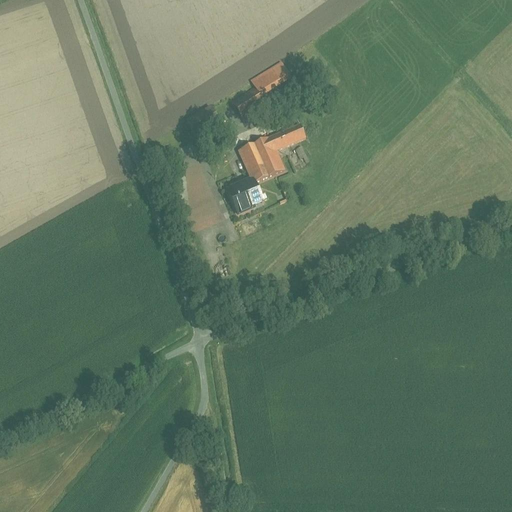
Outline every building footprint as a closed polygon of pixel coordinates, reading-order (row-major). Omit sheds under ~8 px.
[(282,64),(252,83),(255,88),(255,89),(260,95),(289,77),(282,64)] [(255,89),(232,104),(243,122),(267,106),(260,95),(255,89)] [(211,108),(187,123),(198,140),(221,125),(211,108)] [(300,126),(271,139),(277,153),(306,140),(300,126)] [(271,139),(239,152),(252,181),(253,181),(255,185),(285,171),(277,153),(271,139)] [(252,181),(228,192),(239,215),(254,208),(252,204),(261,200),(255,185),(253,181),(252,181)]
